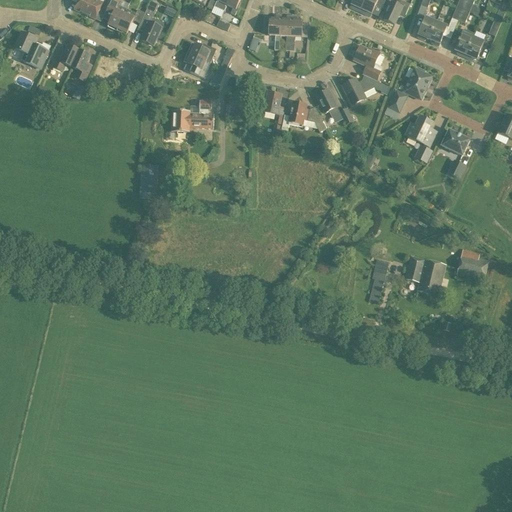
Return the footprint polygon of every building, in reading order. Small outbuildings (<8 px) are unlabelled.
[(85,16),(92,0),(72,0),(72,1),(78,3),(75,11),(85,16)] [(92,0),(85,16),(95,20),(99,12),(105,15),(105,13),(111,0),(92,0)] [(115,0),(111,0),(103,20),(110,23),(109,26),(118,31),(125,15),(127,10),(118,6),(120,2),(115,0)] [(226,6),(229,0),(210,0),(207,9),(213,11),(214,8),(224,12),(226,6)] [(229,0),(226,6),(233,9),(230,15),(235,17),(238,9),(237,8),(240,0),(229,0)] [(360,14),(366,0),(354,0),(350,9),(360,14)] [(366,0),(360,14),(370,18),(376,6),(382,9),(385,0),(366,0)] [(410,5),(399,0),(397,5),(392,2),(383,21),(394,26),(400,13),(405,16),(410,5)] [(427,9),(430,0),(423,0),(421,7),(427,9)] [(463,10),(467,0),(460,0),(457,8),(463,10)] [(467,0),(463,10),(470,13),(475,1),(471,0),(467,0)] [(151,2),(139,27),(146,30),(141,41),(153,47),(161,29),(150,24),(159,6),(151,2)] [(167,8),(164,14),(174,19),(177,12),(167,8)] [(458,22),(463,10),(457,8),(452,20),(458,22)] [(125,15),(118,31),(127,35),(133,22),(139,24),(144,14),(138,11),(136,14),(127,10),(125,15)] [(465,25),(470,13),(463,10),(458,22),(465,25)] [(494,23),(501,26),(505,14),(499,11),(494,23)] [(281,20),(281,17),(278,16),(278,18),(276,20),(270,20),(269,37),(275,37),(275,51),(279,52),(280,37),(281,20)] [(290,52),(292,17),(288,17),(288,21),(281,20),(280,37),(286,38),(286,52),(290,52)] [(292,17),(290,52),(294,52),(295,38),(302,38),(303,22),(297,21),(295,20),(296,17),(292,17)] [(429,41),(436,23),(426,19),(417,39),(425,42),(426,39),(429,41)] [(228,32),(230,27),(219,22),(217,27),(228,32)] [(436,23),(429,41),(432,42),(431,45),(439,48),(447,28),(436,23)] [(496,38),(501,26),(494,23),(489,35),(496,38)] [(41,71),(50,52),(35,46),(37,41),(22,34),(15,50),(24,54),(21,61),(26,63),(25,64),(41,71)] [(465,59),(473,39),(463,34),(455,52),(458,53),(457,56),(465,59)] [(473,39),(465,59),(473,62),(474,59),(477,61),(484,43),(473,39)] [(188,54),(210,64),(216,51),(203,45),(202,49),(192,45),(188,54)] [(66,54),(59,51),(51,68),(63,74),(66,66),(72,69),(79,52),(69,47),(66,54)] [(366,77),(377,82),(383,69),(375,65),(380,55),(372,51),(372,52),(360,47),(354,62),(370,69),(366,77)] [(74,79),(86,84),(93,67),(87,64),(90,57),(79,52),(72,69),(77,71),(74,79)] [(210,65),(210,64),(188,54),(184,63),(199,70),(196,77),(209,84),(213,76),(204,72),(208,64),(210,65)] [(226,71),(232,58),(226,56),(221,69),(226,71)] [(425,73),(417,69),(416,71),(415,71),(404,93),(421,101),(432,79),(424,75),(425,73)] [(390,89),(365,77),(362,83),(358,85),(356,80),(342,87),(353,107),(366,100),(363,95),(374,89),(381,92),(381,93),(387,96),(390,89)] [(340,114),(329,91),(316,98),(325,115),(329,113),(332,118),(340,115),(346,127),(354,123),(347,110),(340,114)] [(282,126),(285,110),(279,108),(282,96),(268,93),(264,113),(277,116),(276,124),(282,126)] [(399,114),(407,98),(397,93),(389,109),(399,114)] [(214,116),(208,116),(209,111),(211,111),(212,102),(200,102),(199,115),(190,115),(190,113),(172,112),(171,133),(189,134),(189,129),(213,130),(214,116)] [(310,113),(305,112),(307,106),(293,103),(290,118),(284,116),(281,137),(287,138),(289,126),(302,129),(304,122),(315,124),(320,133),(326,130),(316,110),(310,113)] [(511,118),(506,115),(497,134),(511,140),(511,118)] [(412,125),(406,138),(407,138),(422,146),(430,149),(437,133),(430,130),(433,124),(420,118),(416,127),(412,125)] [(463,158),(470,142),(449,131),(441,147),(463,158)] [(426,164),(432,153),(421,148),(416,159),(426,164)] [(460,180),(465,167),(454,162),(449,175),(460,180)] [(155,200),(158,168),(142,167),(139,199),(155,200)] [(484,283),(489,262),(461,255),(456,276),(484,283)] [(438,298),(446,267),(425,262),(425,261),(410,258),(404,280),(420,284),(418,293),(438,298)] [(377,261),(374,270),(386,274),(389,264),(377,261)] [(369,302),(378,305),(384,283),(374,280),(369,302)] [(445,323),(443,331),(449,333),(451,325),(445,323)]
